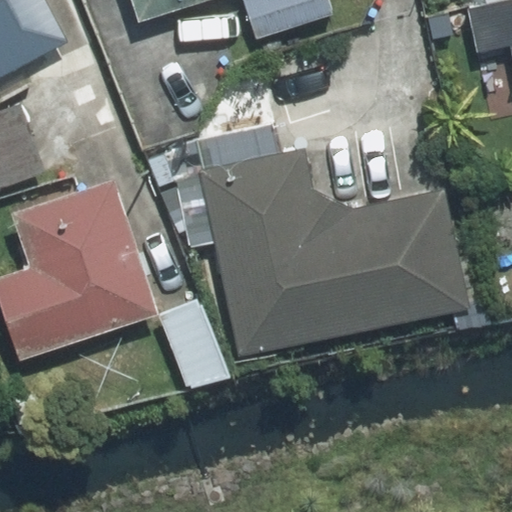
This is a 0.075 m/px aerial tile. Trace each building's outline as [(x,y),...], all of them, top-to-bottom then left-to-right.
[(0,0),(0,73),(78,35),(61,0),(0,0)] [(142,0),(146,13),(189,0),(142,0)] [(338,0),(255,0),(266,34),(341,11),(338,0)] [(511,0),(487,0),(468,3),(477,54),(511,47),(511,0)] [(233,343),(478,283),(451,172),(321,204),(307,146),(215,169),(230,232),(207,238),(233,343)] [(126,171),(21,202),(36,253),(2,262),(27,350),(167,309),(126,171)] [(203,289),(168,306),(191,352),(226,335),(203,289)]
